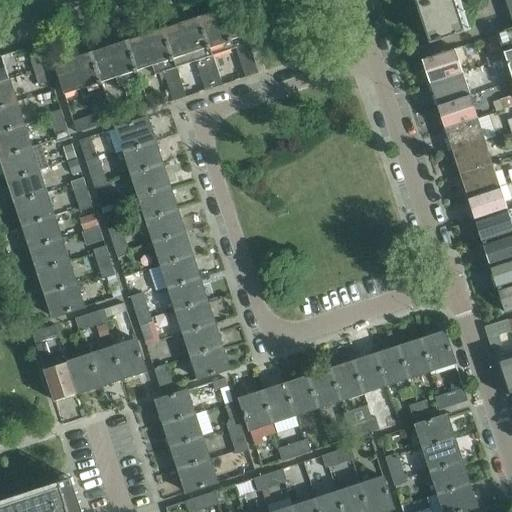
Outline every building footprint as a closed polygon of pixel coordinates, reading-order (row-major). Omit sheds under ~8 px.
[(471,30),(461,0),(415,0),(430,43),(471,30)] [(236,5),(200,17),(222,85),(259,73),(249,44),(236,5)] [(200,17),(164,29),(176,67),(196,60),(206,91),(222,85),(200,17)] [(127,41),(137,70),(153,65),(156,73),(164,71),(174,101),(186,97),(176,67),(164,29),(127,41)] [(511,31),(500,35),(499,35),(511,76),(511,31)] [(490,38),(496,57),(503,54),(498,36),(490,38)] [(140,79),(137,70),(127,41),(91,52),(101,82),(116,77),(119,85),(140,79)] [(27,48),(36,77),(49,72),(39,44),(27,48)] [(422,60),(430,83),(465,72),(457,49),(422,60)] [(103,90),(101,82),(91,52),(55,64),(64,94),(81,88),(83,97),(103,90)] [(0,57),(0,82),(10,79),(2,56),(0,57)] [(49,72),(36,77),(39,84),(51,80),(49,72)] [(430,83),(437,106),(472,95),(465,72),(430,83)] [(0,82),(0,107),(17,102),(10,79),(0,82)] [(499,93),(504,108),(511,105),(511,94),(510,89),(499,93)] [(437,106),(445,129),(480,117),(472,95),(437,106)] [(127,103),(130,115),(150,109),(146,97),(127,103)] [(0,107),(0,132),(25,125),(17,102),(0,107)] [(49,113),(52,122),(64,118),(61,109),(49,113)] [(110,109),(73,122),(77,133),(113,121),(110,109)] [(445,129),(452,152),(487,140),(480,117),(445,129)] [(52,122),(56,135),(68,130),(64,118),(52,122)] [(117,128),(124,151),(155,141),(148,118),(117,128)] [(0,132),(0,154),(1,158),(32,148),(25,125),(0,132)] [(68,130),(56,135),(58,142),(71,138),(68,130)] [(452,152),(460,175),(495,163),(487,140),(452,152)] [(124,151),(132,174),(163,164),(155,141),(124,151)] [(1,158),(8,181),(40,170),(32,148),(1,158)] [(86,161),(89,169),(101,165),(98,157),(86,161)] [(460,175),(467,198),(502,186),(495,163),(460,175)] [(132,174),(139,197),(170,187),(163,164),(132,174)] [(89,169),(93,181),(105,178),(101,165),(89,169)] [(8,181),(16,203),(47,193),(40,170),(8,181)] [(71,182),(74,190),(86,186),(83,178),(71,182)] [(105,178),(93,181),(96,190),(107,186),(105,178)] [(74,190),(78,203),(90,199),(86,186),(74,190)] [(467,198),(475,221),(510,209),(502,186),(467,198)] [(139,197),(147,220),(178,209),(170,187),(139,197)] [(16,203),(23,226),(55,216),(47,193),(16,203)] [(90,199),(78,203),(81,211),(93,207),(90,199)] [(147,220),(154,242),(185,232),(178,209),(147,220)] [(475,221),(482,244),(511,233),(511,216),(510,209),(475,221)] [(23,226),(31,249),(62,239),(55,216),(23,226)] [(109,229),(111,237),(123,233),(121,225),(109,229)] [(154,242),(162,265),(193,255),(185,232),(154,242)] [(111,237),(115,249),(127,245),(123,233),(111,237)] [(511,233),(482,244),(490,267),(511,259),(511,233)] [(31,249),(38,272),(70,262),(62,239),(31,249)] [(127,245),(115,249),(118,257),(130,253),(127,245)] [(93,250),(96,258),(108,254),(106,246),(93,250)] [(96,258),(100,271),(113,267),(108,254),(96,258)] [(162,265),(169,288),(200,278),(193,255),(162,265)] [(511,259),(490,267),(497,290),(511,284),(511,259)] [(38,272),(46,295),(77,284),(70,262),(38,272)] [(113,267),(100,271),(103,279),(115,275),(113,267)] [(169,288),(177,311),(208,301),(200,278),(169,288)] [(77,284),(46,295),(53,318),(85,307),(77,284)] [(511,284),(497,290),(505,312),(511,310),(511,284)] [(131,296),(133,305),(145,301),(143,292),(131,296)] [(133,305),(137,318),(149,314),(145,301),(133,305)] [(177,311),(184,334),(215,323),(208,301),(177,311)] [(104,309),(96,312),(100,324),(108,322),(104,309)] [(100,324),(96,312),(88,314),(92,327),(100,324)] [(149,314),(137,318),(140,326),(152,322),(149,314)] [(88,328),(84,316),(75,319),(79,331),(88,328)] [(485,327),(488,339),(511,331),(508,320),(485,327)] [(184,334),(191,356),(223,346),(215,323),(184,334)] [(45,342),(41,330),(32,333),(36,345),(45,342)] [(445,332),(422,339),(433,370),(455,363),(445,332)] [(422,339),(400,347),(410,378),(433,370),(422,339)] [(136,340),(113,347),(124,378),(147,371),(136,340)] [(223,346),(191,356),(199,379),(230,369),(223,346)] [(113,347),(90,355),(101,386),(124,378),(113,347)] [(400,347),(377,354),(387,385),(410,378),(400,347)] [(377,354),(354,362),(364,393),(387,385),(377,354)] [(90,355),(67,362),(78,394),(101,386),(90,355)] [(511,394),(511,356),(496,361),(507,397),(511,394)] [(78,394),(67,362),(44,370),(55,401),(78,394)] [(354,362),(331,369),(341,400),(364,393),(354,362)] [(154,368),(158,380),(170,376),(167,364),(154,368)] [(331,369),(308,377),(318,408),(341,400),(331,369)] [(170,376),(158,380),(162,392),(174,387),(170,376)] [(308,377),(285,384),(296,415),(318,408),(308,377)] [(216,391),(221,389),(226,403),(233,401),(225,378),(213,382),(216,391)] [(285,384),(263,391),(273,423),(296,415),(285,384)] [(464,388),(445,394),(449,406),(468,400),(464,388)] [(156,401),(164,424),(195,413),(187,390),(156,401)] [(263,391),(240,399),(250,430),(255,445),(264,442),(262,437),(276,433),(273,423),(263,391)] [(449,406),(445,394),(436,397),(440,410),(449,406)] [(426,401),(418,403),(422,415),(430,413),(426,401)] [(422,415),(418,403),(410,406),(414,418),(422,415)] [(164,424),(171,447),(203,436),(195,413),(164,424)] [(416,425),(423,448),(455,438),(447,415),(416,425)] [(375,417),(366,420),(370,433),(379,429),(375,417)] [(366,420),(356,424),(360,436),(370,433),(366,420)] [(226,425),(229,433),(242,429),(239,421),(226,425)] [(360,436),(356,424),(347,427),(350,439),(360,436)] [(231,438),(233,445),(246,440),(243,434),(231,438)] [(171,447),(179,470),(210,459),(203,436),(171,447)] [(423,448),(431,471),(462,461),(455,438),(423,448)] [(246,440),(233,445),(236,454),(249,450),(246,440)] [(307,440),(298,443),(302,455),(311,452),(307,440)] [(298,443),(288,446),(292,458),(302,455),(298,443)] [(292,458),(288,446),(279,449),(283,461),(292,458)] [(351,447),(342,450),(346,462),(355,459),(351,447)] [(342,450),(332,453),(336,465),(346,462),(342,450)] [(385,456),(389,466),(400,462),(397,452),(385,456)] [(336,465),(332,453),(323,456),(326,468),(336,465)] [(224,465),(227,476),(252,468),(249,457),(224,465)] [(210,459),(179,470),(186,493),(218,482),(210,459)] [(431,471),(438,494),(470,484),(462,461),(431,471)] [(400,462),(389,466),(391,473),(403,469),(400,462)] [(283,469),(273,472),(277,485),(287,482),(283,469)] [(273,472),(264,475),(268,488),(277,485),(273,472)] [(392,477),(395,486),(407,482),(404,473),(392,477)] [(268,488),(264,475),(255,478),(258,491),(268,488)] [(384,477),(361,485),(369,511),(382,511),(394,508),(384,477)] [(59,482),(61,487),(62,487),(70,511),(83,511),(73,478),(59,482)] [(470,484),(438,494),(444,511),(461,511),(477,507),(470,484)] [(369,511),(361,485),(338,492),(344,511),(369,511)] [(61,487),(29,498),(33,511),(70,511),(62,487),(61,487)] [(215,492),(205,495),(209,507),(219,504),(215,492)] [(344,511),(338,492),(315,500),(319,511),(344,511)] [(205,495),(196,498),(200,510),(209,507),(205,495)] [(33,511),(29,498),(0,507),(0,511),(33,511)] [(194,511),(200,510),(196,498),(186,501),(189,511),(194,511)] [(319,511),(315,500),(292,507),(293,511),(319,511)]
